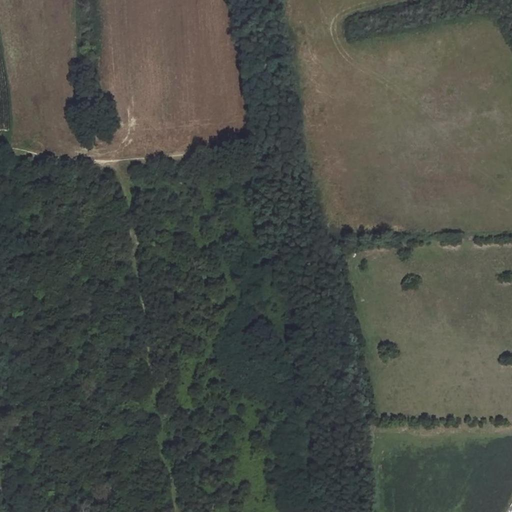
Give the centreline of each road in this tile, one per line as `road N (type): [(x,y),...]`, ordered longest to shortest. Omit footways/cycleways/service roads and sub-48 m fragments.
road 1 (track): [(352,511),(305,237),(280,144)]
road 2 (track): [(280,144),(255,0)]
